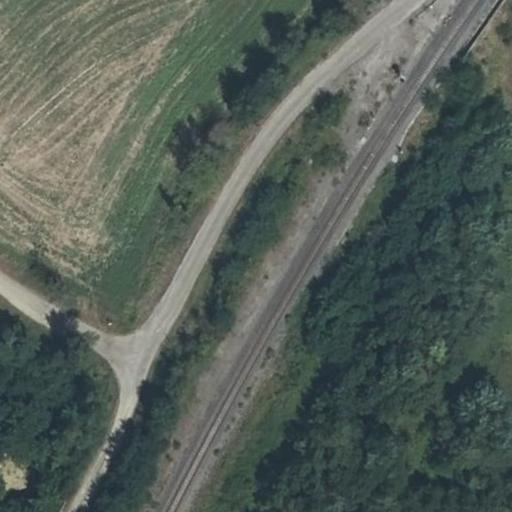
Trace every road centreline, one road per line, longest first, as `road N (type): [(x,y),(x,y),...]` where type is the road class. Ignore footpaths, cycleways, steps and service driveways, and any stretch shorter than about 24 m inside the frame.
road 1 (unclassified): [(401,0),(324,71),(259,149),(165,304),(71,511)]
road 2 (track): [(137,360),(99,348),(0,281)]
